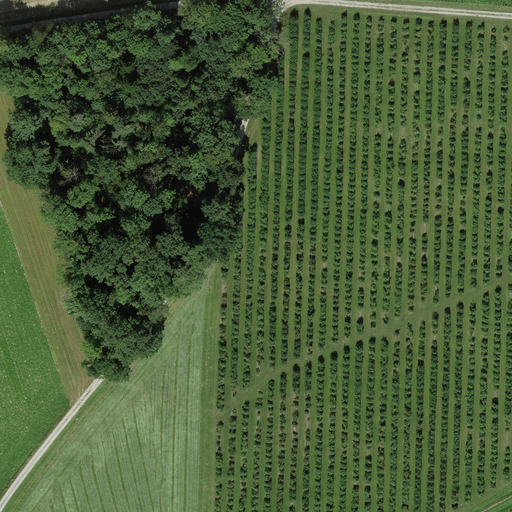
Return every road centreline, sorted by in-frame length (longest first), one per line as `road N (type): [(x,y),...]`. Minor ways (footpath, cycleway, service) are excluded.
road 1 (track): [(250,0),(239,100),(194,254),(0,511)]
road 2 (track): [(511,16),(257,0)]
road 3 (track): [(244,0),(0,35)]
